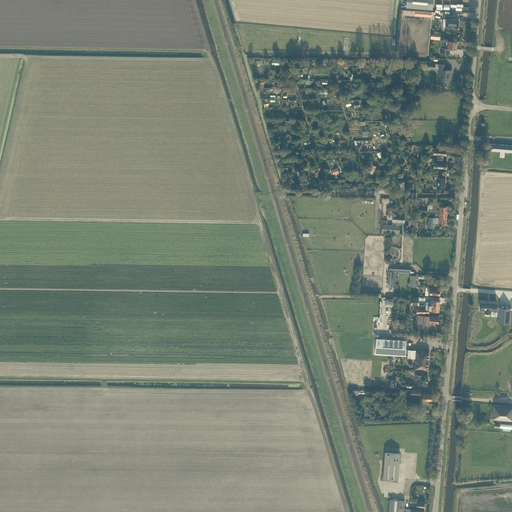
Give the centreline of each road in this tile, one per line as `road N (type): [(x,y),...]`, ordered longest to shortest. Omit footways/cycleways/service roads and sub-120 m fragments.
road 1 (unclassified): [(436,511),(462,195)]
road 2 (unclassified): [(462,195),(480,0)]
road 3 (unclassified): [(462,195),(334,189)]
